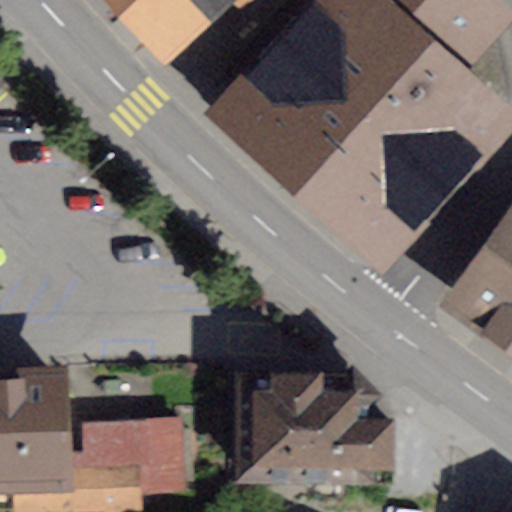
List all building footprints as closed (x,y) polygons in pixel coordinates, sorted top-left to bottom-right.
[(129,0),(163,36),(195,6),(206,18),(225,0),(129,0)] [(332,0),(236,106),(384,239),(491,120),(436,71),(487,14),(471,0),(332,0)] [(511,226),(459,298),(511,336),(511,226)] [(359,440),(371,440),(371,378),(337,343),(220,343),(220,462),(359,462),(359,440)] [(53,443),(51,346),(0,347),(0,476),(3,476),(4,505),(136,502),(135,484),(179,483),(177,408),(74,411),(75,443),(53,443)] [(511,511),(511,488),(495,511),(511,511)]
